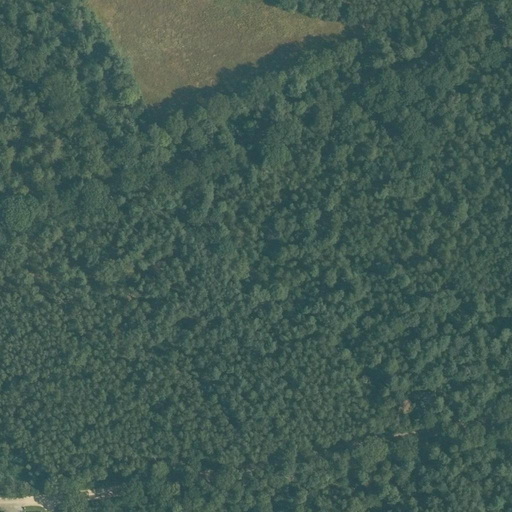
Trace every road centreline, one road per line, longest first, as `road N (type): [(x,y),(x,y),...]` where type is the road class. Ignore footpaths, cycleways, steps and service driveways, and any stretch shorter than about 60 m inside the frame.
road 1 (track): [(511,24),(141,190),(0,234)]
road 2 (track): [(511,417),(49,498)]
